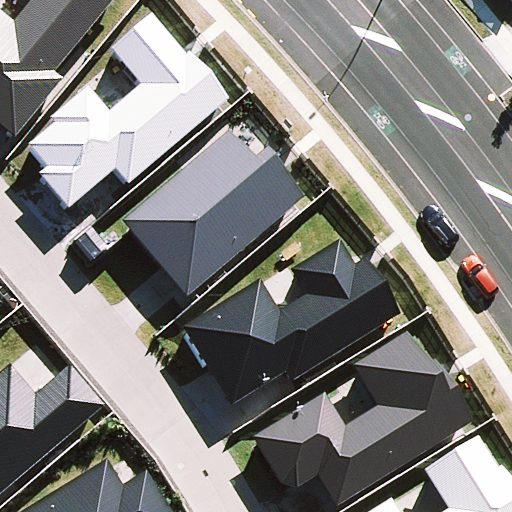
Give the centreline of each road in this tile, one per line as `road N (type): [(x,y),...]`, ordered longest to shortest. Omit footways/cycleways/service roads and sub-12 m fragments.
road 1 (residential): [(0,227),(127,374),(226,511)]
road 2 (secondary): [(366,25),(511,210)]
